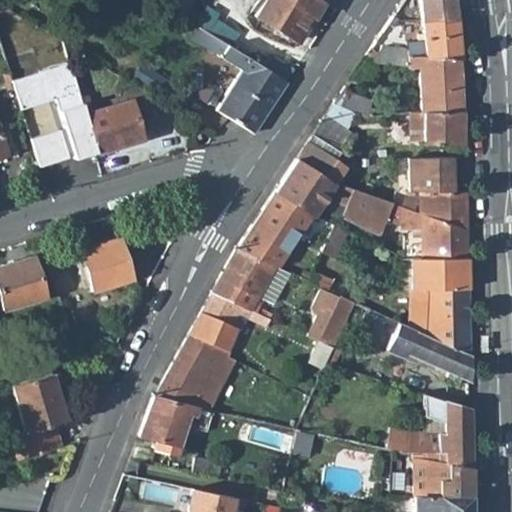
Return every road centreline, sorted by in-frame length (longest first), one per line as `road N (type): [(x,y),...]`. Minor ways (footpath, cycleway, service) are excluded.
road 1 (tertiary): [(78,511),(101,447),(240,180)]
road 2 (secondary): [(499,0),(511,272)]
road 3 (residential): [(0,223),(186,169),(240,180)]
road 4 (tertiary): [(240,180),(370,0)]
